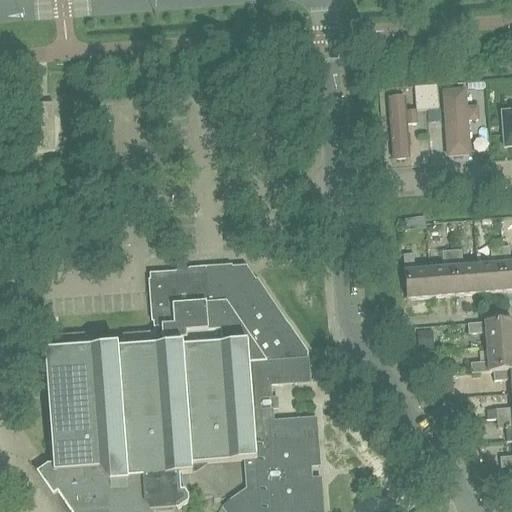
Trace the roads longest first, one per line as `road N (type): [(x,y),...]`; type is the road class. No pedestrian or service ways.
road 1 (unclassified): [(0,293),(134,279),(134,202),(335,186)]
road 2 (residential): [(346,328),(471,511)]
road 3 (residential): [(335,186),(326,0)]
road 4 (unclassified): [(179,0),(0,11)]
road 5 (residential): [(335,186),(511,172)]
road 6 (residential): [(346,328),(511,314)]
road 7 (residential): [(335,186),(346,328)]
